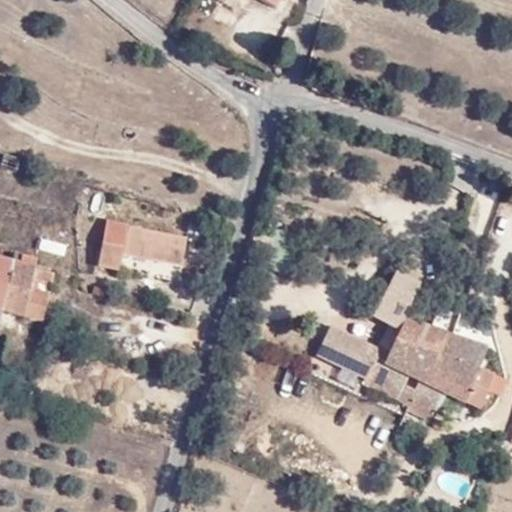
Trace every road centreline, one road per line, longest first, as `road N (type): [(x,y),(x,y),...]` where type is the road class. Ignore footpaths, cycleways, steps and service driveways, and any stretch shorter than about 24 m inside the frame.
road 1 (unclassified): [(163,511),(280,95)]
road 2 (unclassified): [(511,167),(280,95)]
road 3 (unclassified): [(280,95),(218,72),(109,0)]
